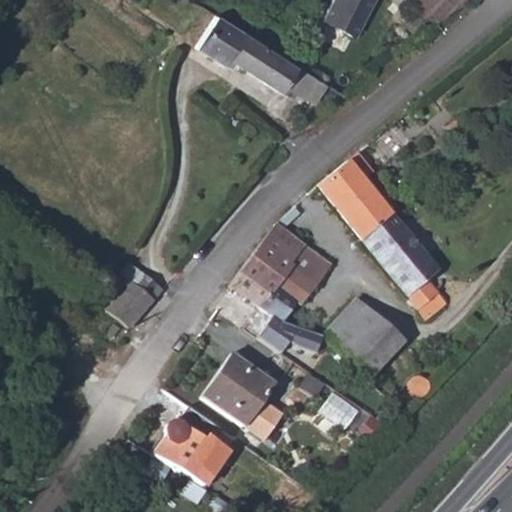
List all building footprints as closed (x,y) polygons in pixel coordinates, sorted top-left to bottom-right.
[(196,22),(205,7),(194,0),(181,0),(177,7),(196,22)] [(355,35),(373,0),(331,0),(323,18),(355,35)] [(417,0),(411,7),(435,21),(438,23),(463,0),(417,0)] [(315,104),(327,84),(296,65),(269,48),(228,22),(218,15),(197,48),(229,68),(233,62),(281,91),(284,88),(315,104)] [(343,201),(363,182),(376,176),(360,156),(350,162),(319,187),(335,207),(343,201)] [(360,239),(390,214),(374,195),(363,182),(343,201),(335,207),(360,239)] [(435,269),(390,214),(360,239),(403,295),(435,269)] [(306,246),(276,225),(240,268),(271,291),(272,290),(286,272),(306,246)] [(330,264),(306,246),(286,272),(312,286),(330,264)] [(129,261),(94,299),(121,322),(127,329),(161,288),(129,261)] [(231,287),(283,324),(297,305),(272,290),(271,291),(240,268),(229,284),(231,287)] [(297,305),(312,286),(286,272),(272,290),(297,305)] [(417,308),(429,319),(444,302),(436,291),(417,308)] [(354,364),(368,378),(400,343),(397,340),(354,298),(321,332),(354,364)] [(428,330),(438,343),(445,338),(433,325),(428,330)] [(90,358),(78,350),(72,359),(82,367),(90,358)] [(202,395),(241,422),(268,383),(228,355),(202,395)]
